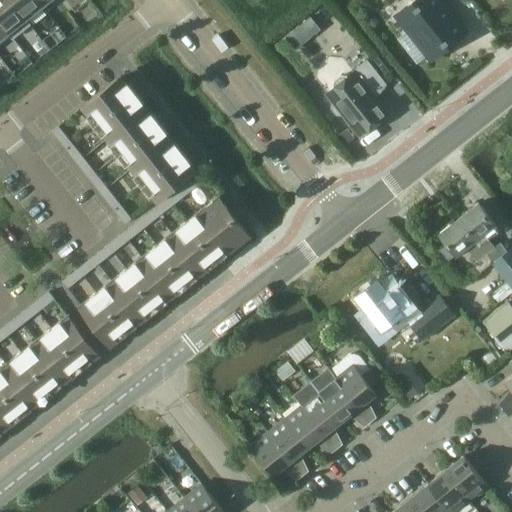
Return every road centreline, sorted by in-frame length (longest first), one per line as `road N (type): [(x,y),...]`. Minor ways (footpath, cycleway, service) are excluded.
road 1 (residential): [(342,222),(168,3)]
road 2 (residential): [(511,451),(476,406),(458,403),(315,511)]
road 3 (tertiary): [(154,373),(342,222)]
road 4 (tertiary): [(342,222),(511,88)]
road 5 (residential): [(168,3),(0,136)]
road 6 (tertiary): [(0,495),(154,373)]
road 7 (residential): [(259,511),(154,373)]
